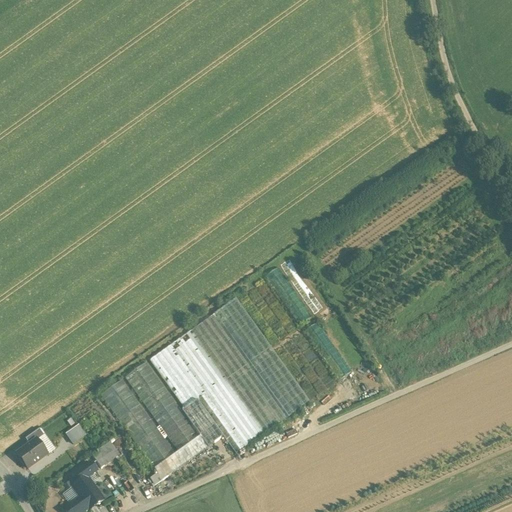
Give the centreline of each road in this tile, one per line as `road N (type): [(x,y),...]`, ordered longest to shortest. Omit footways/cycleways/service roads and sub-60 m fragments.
road 1 (track): [(511,344),(132,511)]
road 2 (track): [(439,0),(473,123),(511,185)]
